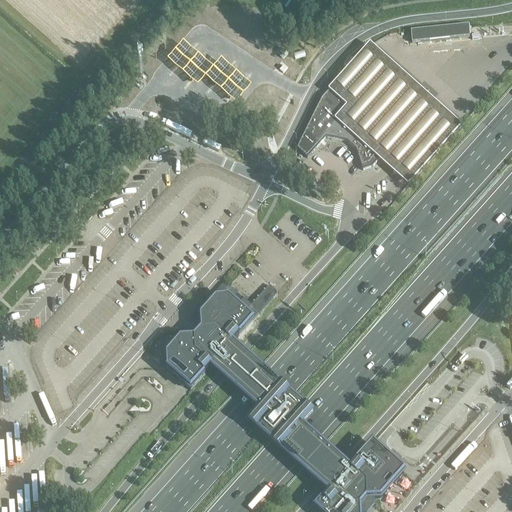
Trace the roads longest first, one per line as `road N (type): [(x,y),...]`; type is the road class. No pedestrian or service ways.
road 1 (motorway): [(511,124),(165,511)]
road 2 (motorway): [(230,511),(511,199)]
